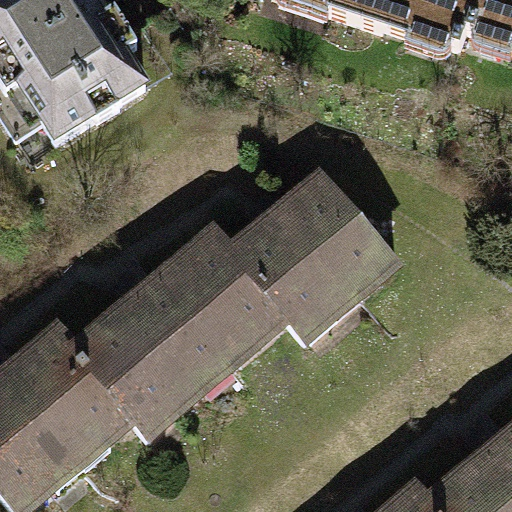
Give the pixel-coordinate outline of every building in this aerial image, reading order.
[(41,128),(55,149),(145,91),(125,60),(138,51),(115,15),(102,23),(87,0),(0,0),(0,118),(16,144),(41,128)] [(311,0),(331,6),(327,17),(407,43),(410,34),(460,50),(466,32),(475,0),(311,0)] [(511,0),(475,0),(466,32),(511,46),(511,53),(511,57),(511,0)] [(284,324),(303,346),(393,268),(321,184),(230,261),(284,324)] [(130,423),(146,441),(284,324),(230,261),(212,240),(74,358),(130,423)] [(57,338),(0,386),(0,497),(12,511),(26,511),(130,423),(74,358),(57,338)] [(429,511),(511,511),(511,441),(428,510),(429,511)] [(418,498),(401,511),(429,511),(428,510),(418,498)]
